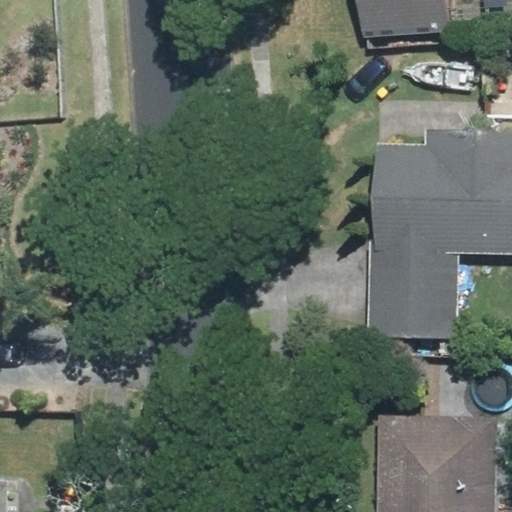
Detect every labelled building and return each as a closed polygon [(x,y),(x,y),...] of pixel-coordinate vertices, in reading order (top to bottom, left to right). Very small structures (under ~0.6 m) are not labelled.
[(378,0),(379,29),(487,28),(486,0),(378,0)] [(511,130),(393,128),(389,335),(484,337),(486,250),(511,250),(511,130)] [(0,300),(10,301),(11,131),(0,130),(0,300)] [(511,511),(511,386),(389,386),(388,511),(511,511)] [(0,511),(25,511),(27,473),(0,472),(0,511)]
